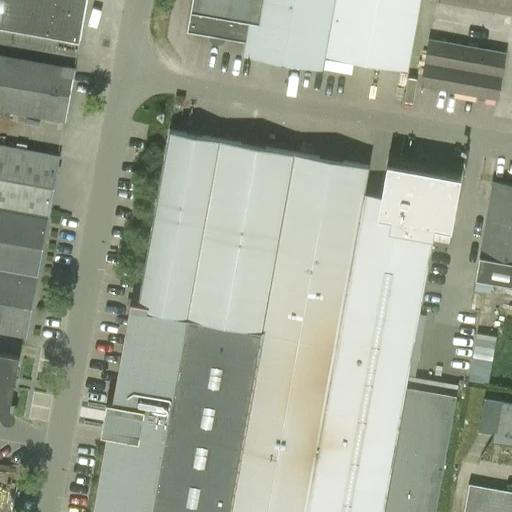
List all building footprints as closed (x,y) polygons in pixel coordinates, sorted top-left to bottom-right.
[(0,0),(0,28),(79,42),(86,0),(0,0)] [(225,41),(226,38),(245,42),(244,55),(323,70),(325,55),(408,70),(420,0),(193,0),(188,32),(208,35),(211,42),(213,44),(216,45),(220,45),(223,44),(225,41)] [(511,0),(436,0),(436,2),(511,16),(511,0)] [(506,53),(430,39),(421,86),(497,100),(506,53)] [(0,56),(0,110),(66,122),(75,70),(0,56)] [(369,168),(172,129),(100,511),(384,511),(433,238),(389,229),(391,219),(378,217),(382,195),(366,192),(369,168)] [(0,332),(26,338),(59,156),(0,145),(0,332)] [(384,182),(382,195),(378,217),(391,219),(389,229),(433,238),(436,239),(438,228),(452,230),(461,177),(442,173),(441,178),(405,172),(402,172),(403,166),(392,164),(391,170),(387,169),(385,182),(384,182)] [(511,185),(493,182),(480,259),(476,280),(511,286),(511,185)] [(470,376),(489,381),(502,336),(482,330),(470,376)] [(0,353),(0,415),(9,417),(20,357),(0,353)] [(389,511),(438,511),(457,396),(408,386),(387,511),(389,511)] [(511,403),(484,398),(479,431),(494,433),(492,443),(511,446),(511,403)] [(511,511),(511,491),(469,484),(464,511),(511,511)]
